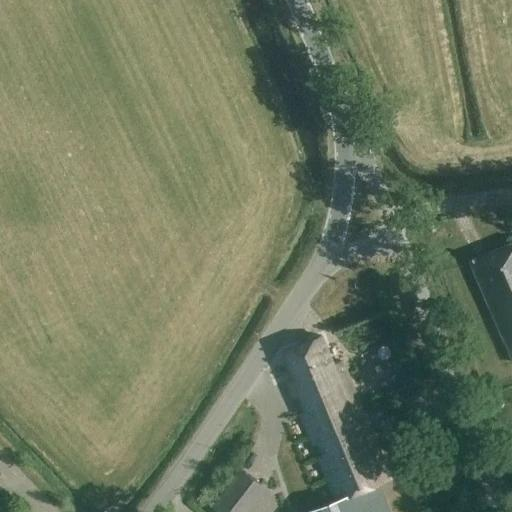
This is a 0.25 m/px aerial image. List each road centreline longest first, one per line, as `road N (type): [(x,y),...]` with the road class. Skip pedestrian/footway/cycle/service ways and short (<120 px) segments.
road 1 (tertiary): [(154,511),(325,265)]
road 2 (unclassified): [(501,511),(399,237)]
road 3 (tertiary): [(325,265),(344,193),(341,111)]
road 4 (unclassified): [(399,237),(341,111)]
